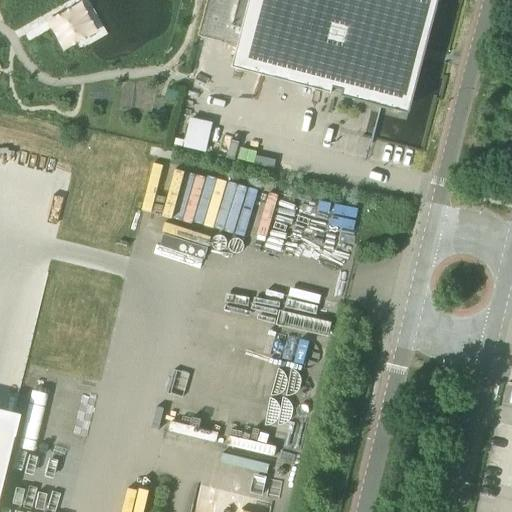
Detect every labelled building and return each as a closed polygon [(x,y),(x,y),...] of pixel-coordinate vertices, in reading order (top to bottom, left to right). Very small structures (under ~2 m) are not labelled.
[(249,0),(232,67),(303,85),(303,86),(331,93),(333,87),(396,104),(400,89),(414,93),(419,73),(405,69),(407,62),(413,63),(419,40),(413,39),(423,0),(249,0)] [(216,151),(218,119),(195,117),(192,149),(216,151)] [(418,227),(422,203),(376,196),(372,220),(418,227)] [(148,212),(141,238),(163,244),(170,218),(148,212)] [(136,283),(158,289),(161,279),(139,273),(136,283)] [(0,484),(17,414),(0,409),(0,484)]
